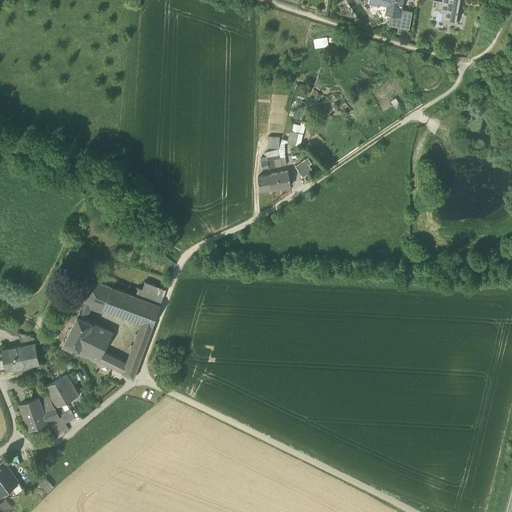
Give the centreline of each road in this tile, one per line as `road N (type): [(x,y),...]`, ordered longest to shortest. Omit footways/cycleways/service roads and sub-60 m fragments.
road 1 (unclassified): [(146,382),(151,338),(191,250),(258,221),(456,85)]
road 2 (unclassified): [(413,511),(146,382)]
road 3 (unclassified): [(146,382),(126,388),(58,444),(31,448),(18,441),(0,385)]
